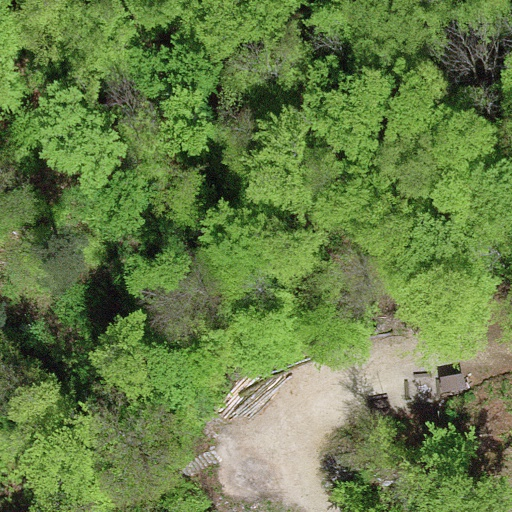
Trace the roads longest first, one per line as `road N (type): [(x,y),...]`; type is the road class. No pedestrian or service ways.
road 1 (track): [(436,355),(383,385),(320,401),(285,427),(273,462),(296,495),(336,511)]
road 2 (track): [(511,247),(436,355)]
